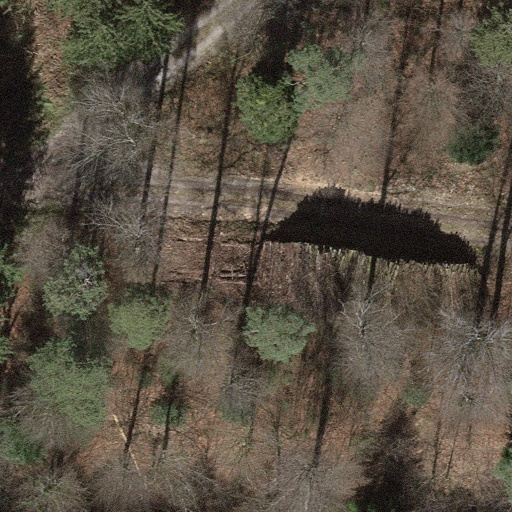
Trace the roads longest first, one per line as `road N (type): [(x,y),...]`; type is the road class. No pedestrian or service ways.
road 1 (track): [(0,188),(185,188),(511,233)]
road 2 (track): [(243,0),(35,184)]
